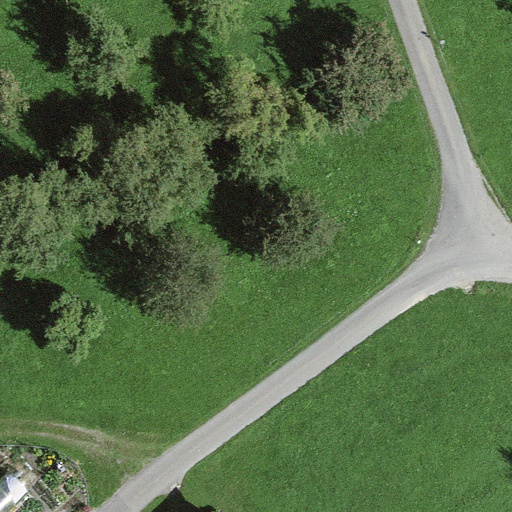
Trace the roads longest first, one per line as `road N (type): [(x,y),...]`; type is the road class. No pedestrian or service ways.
road 1 (track): [(116,511),(481,228),(511,247)]
road 2 (track): [(481,228),(410,0)]
